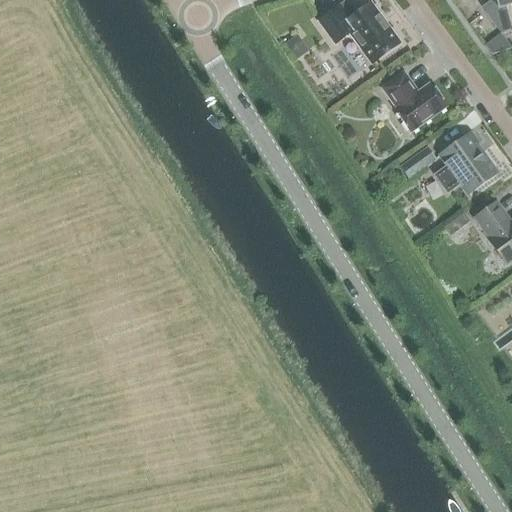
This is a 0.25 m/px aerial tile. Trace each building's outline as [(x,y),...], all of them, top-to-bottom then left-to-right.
[(511,0),(494,0),(495,5),(493,5),(484,13),(500,35),(511,32),(504,7),(511,4),(511,0)] [(348,35),(370,65),(399,44),(370,4),(348,20),(338,7),(317,23),(333,45),(348,35)] [(296,36),(283,46),(294,61),(307,51),(296,36)] [(445,107),(436,95),(437,92),(434,87),(430,87),(429,85),(416,93),(402,73),(380,89),(395,109),(393,110),(409,133),(445,107)] [(439,156),(447,166),(433,176),(446,194),(460,184),(467,194),(494,175),(474,147),(477,144),(469,134),(439,156)] [(425,148),(398,168),(407,181),(435,161),(425,148)] [(511,260),(511,220),(509,223),(495,203),(473,219),(487,239),(486,240),(505,266),(511,260)]
